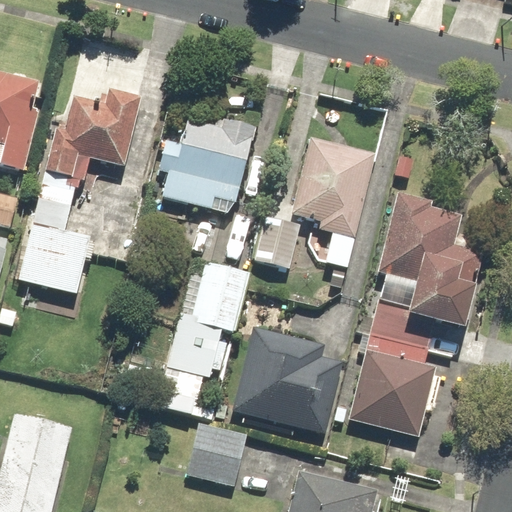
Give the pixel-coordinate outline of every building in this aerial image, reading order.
[(0,144),(8,146),(3,166),(25,171),(39,113),(34,112),(41,84),(0,73),(0,144)] [(107,106),(76,98),(67,133),(58,131),(48,172),(86,181),(91,160),(126,168),(143,98),(111,90),(107,106)] [(170,176),(165,199),(236,216),(256,129),(225,122),(223,131),(189,123),(184,147),(167,143),(160,173),(170,176)] [(349,269),(376,156),(312,141),(294,217),(322,224),(320,232),(334,235),(327,264),(349,269)] [(422,162),(399,157),(394,179),(418,184),(422,162)] [(44,183),(20,282),(79,296),(92,239),(66,232),(76,190),(44,183)] [(0,195),(0,225),(12,228),(19,200),(0,195)] [(437,324),(468,332),(487,254),(456,246),(464,217),(432,209),(434,203),(400,195),(380,274),(387,276),(351,421),(420,438),(437,369),(426,366),(437,324)] [(267,218),(257,261),(292,269),(302,227),(267,218)] [(0,279),(9,241),(0,239),(0,279)] [(251,276),(196,261),(162,391),(157,389),(153,406),(213,422),(217,406),(198,401),(204,378),(211,380),(214,371),(221,373),(228,345),(221,343),(224,330),(236,333),(251,276)] [(255,330),(234,412),(326,435),(344,364),(323,359),(326,347),(255,330)] [(0,511),(53,511),(73,430),(14,416),(0,475),(0,511)] [(201,425),(188,476),(235,488),(248,437),(201,425)] [(301,473),(290,511),(374,511),(379,493),(301,473)]
